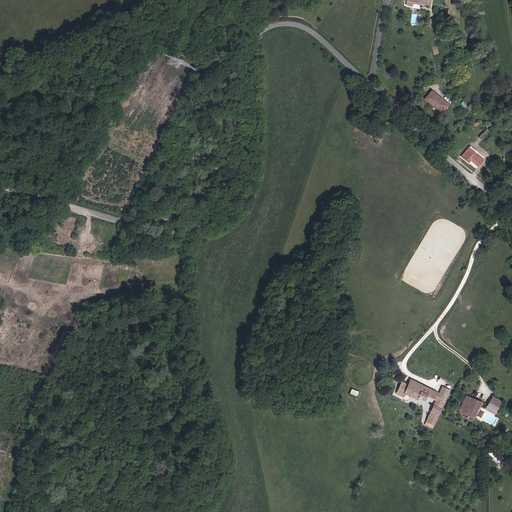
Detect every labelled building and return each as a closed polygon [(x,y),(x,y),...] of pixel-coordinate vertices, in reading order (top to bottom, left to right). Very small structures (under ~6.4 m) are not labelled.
[(409,0),(409,5),(429,9),(431,0),(409,0)] [(451,101),(435,87),(428,95),(444,109),(451,101)] [(475,115),(481,110),(474,101),(467,106),(475,115)] [(488,130),(485,127),(479,134),(483,136),(488,130)] [(480,149),(473,143),(464,153),(471,159),(473,157),(479,163),(485,157),(478,151),(480,149)] [(435,403),(431,413),(429,419),(427,423),(434,426),(436,421),(438,415),(445,399),(448,390),(441,388),(438,396),(407,383),(405,389),(399,387),(394,399),(401,401),(402,398),(416,403),(417,401),(421,403),(424,398),(435,403)] [(497,407),(499,401),(500,397),(491,394),(489,398),(487,404),(486,407),(487,407),(495,411),(497,407)] [(460,413),(475,419),(481,401),(467,397),(466,397),(460,413)]
